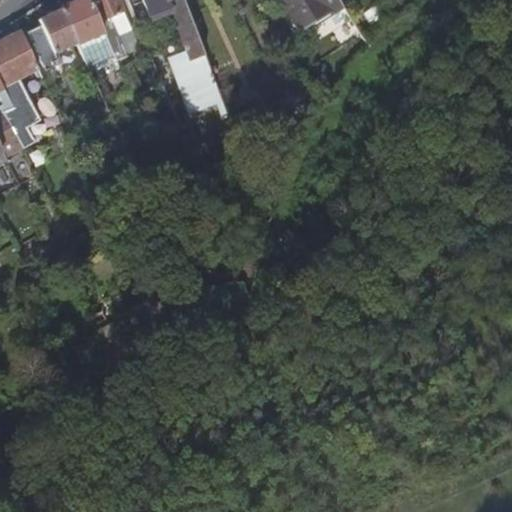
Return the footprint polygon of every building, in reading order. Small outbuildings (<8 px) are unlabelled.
[(104,33),(99,23),(88,0),(85,0),(61,11),(77,45),(90,40),(104,33)] [(104,33),(107,41),(118,35),(111,18),(123,13),(117,0),(91,0),(101,22),(99,23),(104,33)] [(167,0),(143,0),(152,19),(171,11),(167,0)] [(213,74),(207,54),(183,0),(167,0),(171,11),(189,52),(212,109),(224,104),(213,74)] [(281,0),(302,34),(344,7),(339,0),(281,0)] [(77,45),(61,11),(39,22),(41,26),(55,56),(77,45)] [(53,64),(57,61),(55,56),(41,26),(27,33),(45,73),(55,68),(53,64)] [(13,83),(38,69),(21,34),(1,43),(5,52),(0,54),(0,101),(1,103),(0,104),(0,105),(23,151),(36,145),(16,108),(23,104),(13,83)] [(81,53),(88,50),(94,48),(90,40),(77,45),(81,53)] [(81,53),(89,69),(96,66),(88,50),(81,53)] [(192,117),(212,109),(189,52),(169,60),(192,117)] [(64,74),(75,97),(81,94),(79,90),(82,88),(73,69),(64,74)] [(55,132),(56,131),(66,127),(61,118),(51,123),(55,132)] [(65,150),(74,145),(66,127),(56,131),(65,150)] [(0,136),(0,145),(7,158),(18,152),(7,132),(0,136)] [(0,165),(8,162),(7,158),(0,145),(0,165)]
